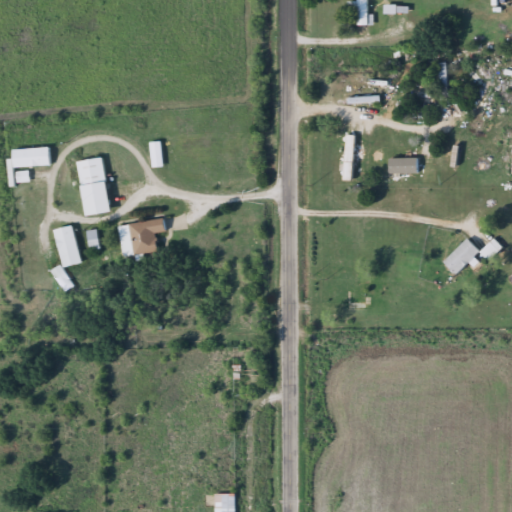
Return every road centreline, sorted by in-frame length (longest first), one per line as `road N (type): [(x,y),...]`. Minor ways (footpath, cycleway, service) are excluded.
road 1 (secondary): [(290,511),(287,0)]
road 2 (residential): [(290,356),(0,363)]
